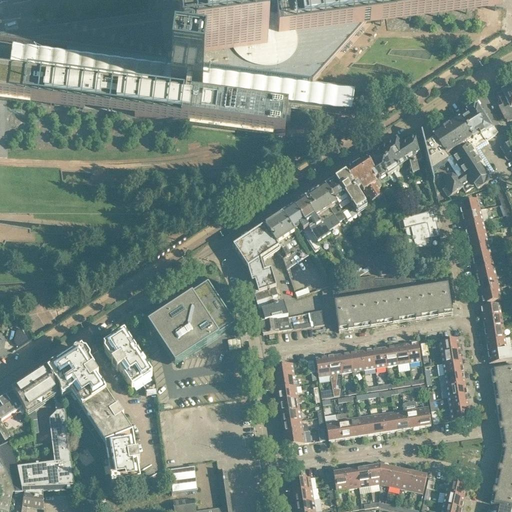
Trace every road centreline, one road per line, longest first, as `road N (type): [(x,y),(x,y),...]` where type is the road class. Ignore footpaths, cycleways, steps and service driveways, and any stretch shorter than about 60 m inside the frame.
road 1 (residential): [(511,59),(218,251)]
road 2 (residential): [(218,251),(0,389)]
road 3 (residential): [(256,358),(465,323)]
road 4 (tertiary): [(0,14),(124,0)]
road 5 (unknown): [(337,344),(330,306),(294,302),(275,256)]
